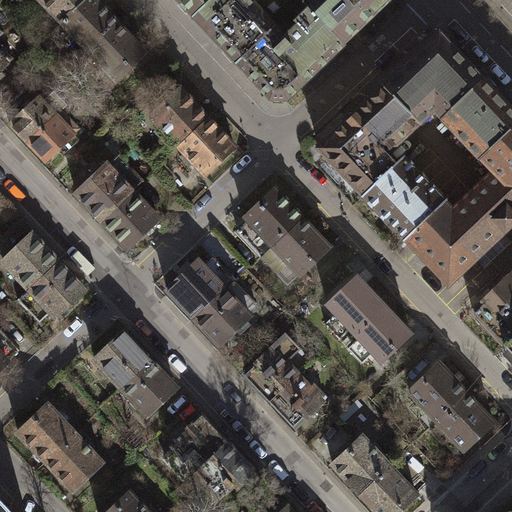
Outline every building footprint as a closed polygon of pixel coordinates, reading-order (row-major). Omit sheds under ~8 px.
[(39,0),(61,22),(83,0),(39,0)] [(95,0),(83,0),(61,22),(88,50),(117,23),(95,0)] [(178,0),(201,24),(228,0),(178,0)] [(249,0),(228,0),(201,24),(238,62),(274,27),(249,0)] [(320,0),(312,9),(345,43),(389,0),(320,0)] [(345,43),(312,9),(298,22),(300,25),(286,39),(274,27),(238,62),(271,97),(287,98),(345,43)] [(117,23),(88,50),(79,60),(90,72),(99,63),(116,81),(146,52),(117,23)] [(437,35),(383,86),(418,123),(433,109),(444,121),(483,84),(437,35)] [(0,70),(13,59),(8,54),(3,59),(0,55),(0,70)] [(511,132),(511,114),(483,84),(444,121),(482,161),(511,132)] [(418,123),(383,86),(318,149),(362,195),(396,164),(385,153),(418,123)] [(178,145),(207,118),(180,88),(150,116),(166,133),(161,138),(172,150),(178,145)] [(27,143),(61,110),(45,93),(40,97),(39,95),(9,124),(27,143)] [(46,162),(80,129),(61,110),(27,143),(46,162)] [(205,174),(234,147),(207,118),(178,145),(205,174)] [(404,240),(448,286),(511,225),(511,132),(482,161),(491,170),(452,208),(445,202),(404,240)] [(102,220),(133,191),(143,182),(118,156),(108,165),(106,163),(98,171),(92,165),(84,173),(88,178),(75,191),(102,220)] [(362,195),(404,240),(445,202),(402,157),(396,164),(362,195)] [(264,254),(302,219),(274,189),(237,226),(264,254)] [(128,247),(158,219),(133,191),(102,220),(128,247)] [(287,285),(329,246),(302,219),(264,254),(261,257),(287,285)] [(29,289),(58,262),(32,234),(2,260),(29,289)] [(193,317),(224,288),(198,260),(168,289),(193,317)] [(54,316),(83,289),(58,262),(29,289),(54,316)] [(511,273),(473,311),(504,344),(511,337),(511,273)] [(351,333),(381,305),(353,276),(324,304),(351,333)] [(244,319),(249,314),(224,288),(193,317),(218,343),(234,328),(240,334),(250,325),(244,319)] [(378,361),(407,333),(381,305),(351,333),(378,361)] [(0,367),(17,351),(0,332),(0,367)] [(121,386),(149,360),(123,333),(95,359),(121,386)] [(271,399),(297,375),(285,363),(300,349),(286,335),(246,373),(271,399)] [(147,414),(175,388),(149,360),(121,386),(147,414)] [(434,421),(464,393),(435,362),(405,391),(434,421)] [(297,426),(322,402),(320,400),(325,395),(312,383),(308,387),(297,375),(271,399),(297,426)] [(460,448),(490,420),(464,393),(434,421),(426,428),(450,453),(458,445),(460,448)] [(45,462),(75,433),(48,405),(18,433),(45,462)] [(200,465),(227,441),(205,417),(173,445),(184,457),(189,453),(200,465)] [(71,490),(102,461),(75,433),(45,462),(71,490)] [(359,492),(388,465),(361,437),(332,464),(359,492)] [(220,496),(251,468),(227,441),(200,465),(213,479),(208,483),(220,496)] [(377,511),(396,511),(415,494),(388,465),(359,492),(377,511)] [(149,511),(131,491),(107,511),(149,511)] [(0,511),(8,511),(0,503),(0,511)]
